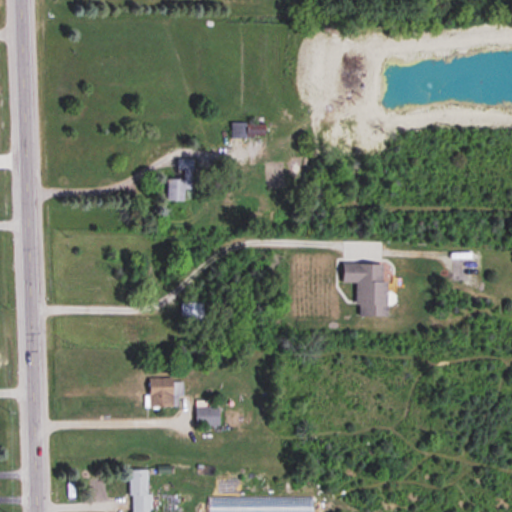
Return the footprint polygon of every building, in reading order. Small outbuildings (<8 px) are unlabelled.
[(231,123),(231,137),(263,137),(263,123),(231,123)] [(184,189),(192,189),(193,159),(180,159),(179,179),(167,178),(166,201),(184,201),(184,189)] [(355,317),(384,317),(384,265),(340,264),(340,283),(356,284),(355,317)] [(203,303),(179,303),(179,321),(203,321),(203,303)] [(181,379),(147,379),(147,407),(181,407),(181,379)] [(217,401),(194,401),(194,427),(217,427),(217,401)] [(129,470),(128,511),(148,511),(148,470),(129,470)]
